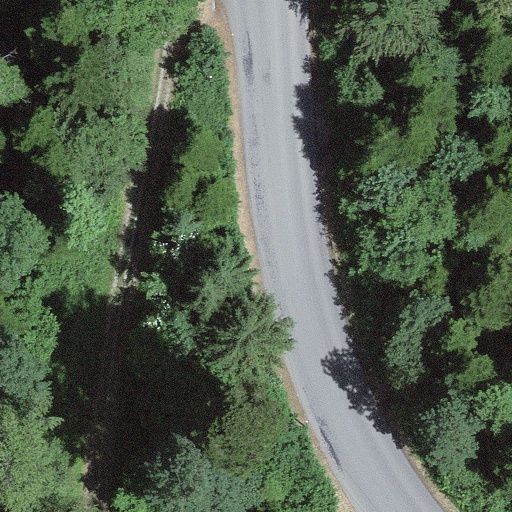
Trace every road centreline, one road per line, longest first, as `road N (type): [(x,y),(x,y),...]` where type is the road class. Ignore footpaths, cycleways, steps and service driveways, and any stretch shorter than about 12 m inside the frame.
road 1 (tertiary): [(395,511),(346,434),(312,333),(282,180),(267,0)]
road 2 (track): [(102,511),(171,0)]
